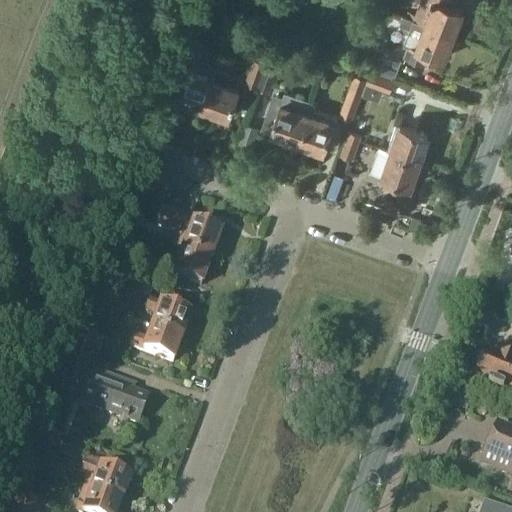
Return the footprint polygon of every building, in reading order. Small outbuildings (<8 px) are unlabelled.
[(421,0),(414,20),(452,34),(461,9),(454,6),(455,0),(421,0)] [(404,16),(401,25),(411,29),(405,44),(408,45),(405,55),(426,63),(430,53),(443,58),(452,34),(414,20),(404,16)] [(187,35),(186,35),(178,58),(190,62),(198,39),(196,38),(197,34),(189,31),(187,35)] [(187,71),(177,99),(203,108),(213,79),(216,69),(218,64),(192,56),(190,62),(187,71)] [(256,86),(265,63),(253,59),(245,82),(256,86)] [(268,90),(276,67),(265,63),(256,86),(268,90)] [(216,69),(213,79),(203,108),(228,117),(238,88),(225,84),(228,73),(216,69)] [(366,84),(389,92),(393,80),(371,72),(366,84)] [(355,74),(348,93),(340,116),(351,120),(366,78),(355,74)] [(274,93),(261,129),(270,133),(269,135),(288,141),(290,138),(298,141),(310,108),(284,91),(282,96),(274,93)] [(310,108),(298,141),(326,151),(336,123),(338,117),(332,116),(318,111),(310,108)] [(428,134),(396,123),(387,150),(391,151),(419,161),(428,134)] [(352,158),(360,136),(349,132),(341,154),(352,158)] [(419,161),(391,151),(382,177),(410,186),(419,161)] [(171,186),(135,173),(130,186),(166,200),(171,186)] [(162,213),(158,224),(178,231),(173,245),(183,249),(210,259),(219,232),(196,224),(198,219),(165,208),(163,213),(162,213)] [(173,275),(201,285),(210,259),(183,249),(173,275)] [(134,275),(160,285),(165,273),(139,263),(134,275)] [(96,277),(117,285),(121,273),(100,265),(96,277)] [(146,311),(156,315),(151,328),(181,339),(189,315),(150,300),(146,311)] [(0,347),(0,352),(18,358),(29,323),(10,317),(0,347)] [(134,336),(130,346),(136,348),(172,362),(181,339),(151,328),(146,341),(140,338),(134,336)] [(72,342),(94,349),(97,338),(76,331),(72,342)] [(62,368),(56,386),(65,389),(72,371),(89,378),(81,402),(137,422),(146,397),(129,391),(132,385),(87,369),(93,353),(71,345),(62,368)] [(494,361),(481,356),(470,382),(486,389),(485,392),(500,398),(502,395),(511,399),(511,361),(496,355),(494,361)] [(476,392),(452,383),(444,402),(468,411),(476,392)] [(511,434),(497,428),(483,460),(511,472),(511,483),(508,492),(511,493),(511,434)] [(36,441),(58,449),(62,437),(40,429),(36,441)] [(80,472),(89,475),(84,488),(121,501),(129,478),(107,470),(109,466),(86,458),(80,472)] [(79,500),(80,501),(76,511),(116,511),(121,501),(84,488),(83,488),(79,500)] [(34,511),(38,501),(17,494),(13,505),(31,511),(34,511)] [(511,511),(485,503),(481,511),(511,511)]
